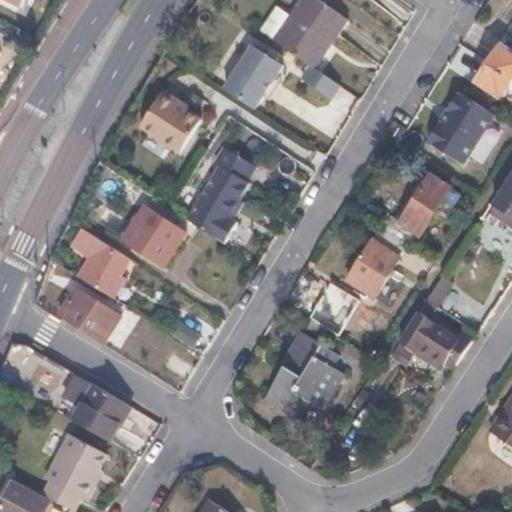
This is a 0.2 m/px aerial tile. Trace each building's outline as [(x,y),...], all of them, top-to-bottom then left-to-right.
[(312,66),(316,69),(347,22),(315,0),(303,0),(293,15),(281,8),(264,34),(312,66)] [(511,56),(498,47),(475,82),(500,98),(511,80),(511,56)] [(286,69),(256,49),(227,92),(257,112),(286,69)] [(316,69),(312,66),(302,80),(331,99),(340,86),(316,69)] [(174,109),(177,105),(162,95),(139,131),(178,157),(199,126),(182,115),(174,109)] [(427,144),(462,167),(494,118),(464,99),(463,98),(456,98),(449,109),(450,116),(443,127),(438,125),(427,144)] [(174,109),(182,115),(185,111),(177,105),(174,109)] [(188,221),(224,244),(238,223),(229,217),(249,187),(246,185),(256,170),(225,149),(214,165),(219,168),(211,182),(205,178),(200,186),(206,190),(188,221)] [(390,216),(381,229),(409,247),(412,249),(439,206),(450,188),(432,177),(414,204),(402,223),(398,221),(390,216)] [(511,182),(497,207),(511,216),(511,215),(511,182)] [(264,187),(255,204),(273,214),(282,196),(264,187)] [(461,196),(450,188),(439,206),(448,211),(452,210),(461,196)] [(402,223),(414,204),(410,202),(398,221),(402,223)] [(146,210),(126,240),(164,267),(185,236),(146,210)] [(409,247),(381,229),(348,281),(376,299),(409,247)] [(120,277),(130,261),(84,231),(74,247),(91,258),(78,278),(114,301),(127,281),(120,277)] [(121,319),(78,291),(62,315),(106,343),(121,319)] [(448,369),(453,362),(464,344),(429,321),(437,309),(425,302),(407,331),(423,341),(419,347),(427,352),(425,355),(448,369)] [(438,309),(448,316),(450,312),(447,310),(449,307),(442,302),(438,309)] [(313,321),(329,331),(338,316),(323,305),(313,321)] [(161,330),(185,345),(195,330),(172,315),(161,330)] [(301,333),(287,355),(292,357),(267,398),(300,418),(309,402),(321,409),(342,375),(334,370),(341,357),(301,333)] [(469,346),(464,344),(453,362),(457,365),(469,346)] [(81,409),(95,387),(74,376),(61,398),(81,409)] [(74,422),(110,442),(131,408),(95,387),(81,409),(74,422)] [(399,417),(411,426),(428,400),(417,393),(399,417)] [(511,446),(511,400),(491,433),(511,446)] [(91,478),(96,467),(104,451),(64,431),(41,477),(45,479),(39,491),(52,498),(71,507),(77,494),(83,498),(93,478),(91,478)] [(0,511),(43,511),(45,509),(49,503),(14,482),(0,506),(0,511)] [(80,511),(71,507),(52,498),(49,503),(45,509),(50,511),(80,511)] [(224,511),(210,503),(204,511),(224,511)]
